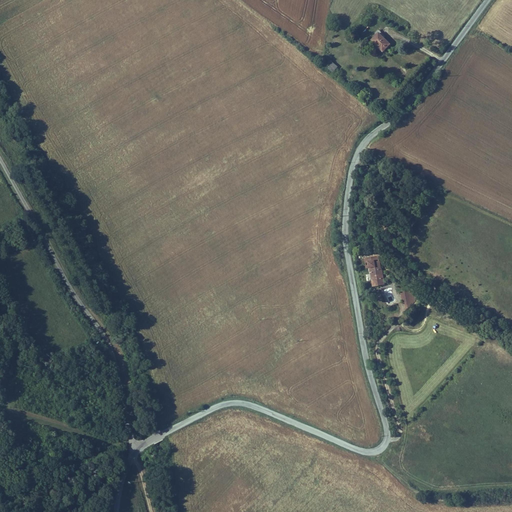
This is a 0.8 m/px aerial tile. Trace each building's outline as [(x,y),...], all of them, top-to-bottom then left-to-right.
[(380,31),(387,37),(390,33),(381,26),(377,30),(379,32),(380,31)] [(386,48),(392,41),(387,37),(380,31),(379,32),(371,40),(376,45),(379,42),(386,48)] [(334,73),(338,67),(332,62),(328,68),(334,73)] [(369,268),(371,280),(384,278),(382,268),(381,268),(379,255),(371,257),(371,260),(365,260),(366,268),(369,268)] [(389,303),(395,300),(390,286),(383,289),(389,303)] [(405,309),(416,306),(411,290),(400,293),(405,309)]
